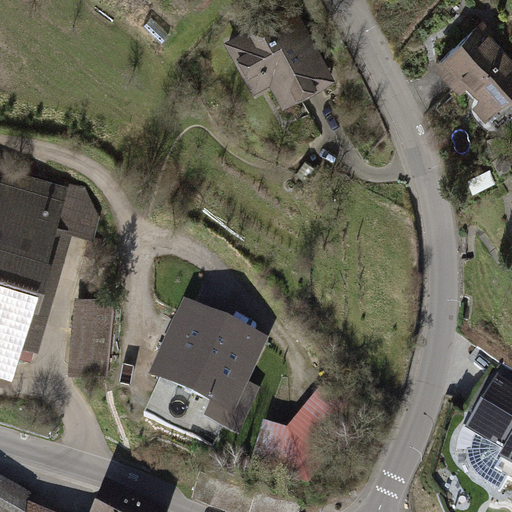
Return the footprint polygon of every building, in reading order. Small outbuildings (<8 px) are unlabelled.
[(310,32),(293,1),(224,39),(251,88),(268,79),(284,107),(336,78),(310,32)] [(511,100),(511,54),(479,21),(435,63),(491,121),(511,100)] [(70,181),(68,186),(0,165),(0,373),(11,376),(21,340),(37,345),(70,230),(93,237),(99,215),(87,186),(70,181)] [(71,370),(108,373),(114,297),(76,295),(71,370)] [(224,429),(240,436),(260,391),(246,385),(266,340),(184,303),(148,384),(157,387),(144,416),(216,448),(224,429)] [(264,424),(251,468),(306,481),(369,411),(375,378),(326,371),(324,387),(286,432),(264,424)] [(511,386),(496,378),(466,430),(503,450),(492,470),(511,481),(511,386)] [(29,495),(0,478),(0,511),(162,511),(105,489),(94,511),(45,511),(26,503),(29,495)]
